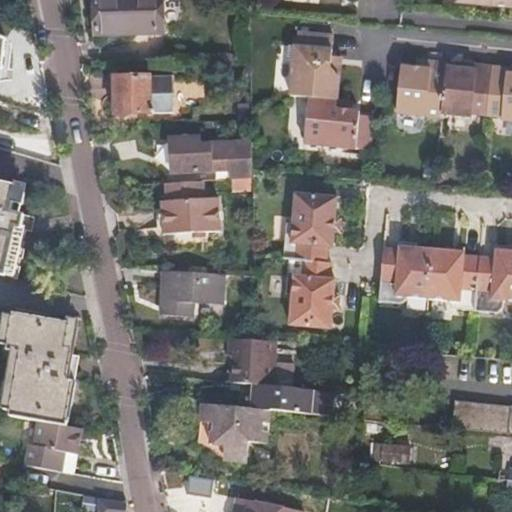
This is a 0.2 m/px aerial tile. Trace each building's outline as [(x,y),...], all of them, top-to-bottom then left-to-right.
[(93,0),(95,36),(162,34),(161,0),(93,0)] [(511,0),(452,0),(452,7),(510,11),(510,10),(511,9),(511,0)] [(297,51),(332,54),(333,39),(298,36),(297,51)] [(310,102),(338,104),(341,68),(337,67),(331,67),(332,54),(297,51),(295,51),(291,101),(310,102)] [(442,116),(447,70),(447,66),(431,65),(430,72),(426,119),(442,120),(442,116)] [(503,122),(507,76),(508,71),(494,70),(489,69),(476,68),(475,73),(471,119),(472,119),(472,116),(487,118),(502,119),(502,122),(503,122)] [(426,119),(430,72),(413,71),(401,70),(397,116),(426,119)] [(471,119),(475,73),(459,71),(447,70),(442,116),(471,119)] [(112,78),(113,115),(150,114),(175,114),(174,76),(150,77),(112,78)] [(503,122),(511,122),(511,76),(507,76),(503,122)] [(250,114),(250,99),(238,99),(238,114),(250,114)] [(357,152),(360,119),(360,115),(354,115),(346,114),(346,105),(338,104),(310,102),(306,148),(357,153),(357,152)] [(374,120),(360,119),(357,152),(372,153),(375,120),(374,120)] [(169,137),(170,174),(211,173),(211,172),(217,172),(217,171),(229,170),(230,181),(251,180),(250,141),(199,144),(198,136),(169,137)] [(251,180),(230,181),(230,193),(251,192),(251,180)] [(201,182),(162,184),(162,201),(159,201),(160,234),(217,232),(216,199),(201,200),(201,182)] [(0,276),(14,280),(26,237),(23,236),(27,218),(9,212),(17,189),(0,183),(0,276)] [(283,243),(282,259),(287,260),(324,263),(325,247),(331,248),(335,198),(294,195),(289,243),(283,243)] [(23,236),(26,237),(29,238),(34,220),(27,218),(23,236)] [(381,248),(378,283),(376,302),(399,304),(405,300),(405,291),(426,293),(430,249),(397,246),(397,250),(381,248)] [(473,311),(478,257),(462,255),(462,252),(430,249),(426,293),(447,295),(446,303),(451,309),(473,311)] [(511,300),(511,252),(494,250),(493,258),(478,257),(473,311),(495,313),(501,308),(502,300),(511,300)] [(328,279),(329,263),(324,263),(287,260),(286,276),(292,277),(288,326),(329,329),(334,280),(328,279)] [(223,274),(164,271),(161,314),(190,316),(192,301),(220,302),(223,274)] [(10,415),(39,421),(67,426),(75,382),(69,380),(74,354),(67,352),(72,327),(14,316),(7,353),(21,356),(10,415)] [(253,340),(233,338),(232,351),(235,351),(232,380),(252,382),(271,384),(276,342),(253,340)] [(271,384),(252,382),(249,409),(266,411),(328,417),(331,389),(271,384)] [(511,406),(457,402),(454,428),(511,433),(511,406)] [(249,409),(198,405),(197,422),(209,423),(207,445),(223,446),(221,462),(244,464),(246,445),(263,446),(266,411),(249,409)] [(75,473),(84,429),(67,426),(39,421),(34,445),(30,444),(26,464),(75,473)] [(213,476),(189,472),(185,490),(209,496),(213,476)] [(123,511),(123,499),(96,497),(96,511),(123,511)] [(235,498),(231,511),(301,511),(302,511),(235,498)]
